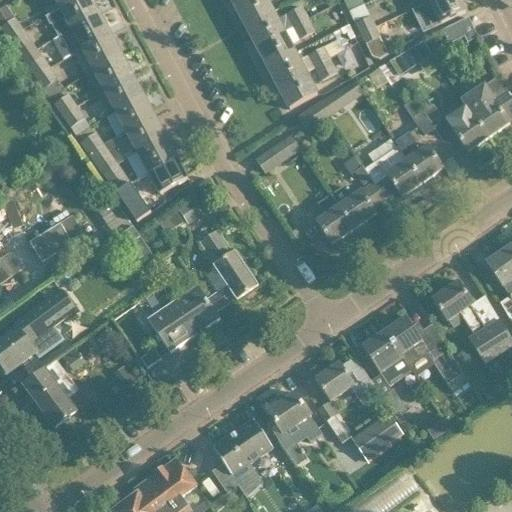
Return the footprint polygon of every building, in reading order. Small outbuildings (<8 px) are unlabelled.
[(67,22),(71,30),(72,31),(100,16),(91,0),(80,0),(61,10),(60,10),(46,17),(53,29),(67,22)] [(55,0),(60,10),(61,10),(80,0),(55,0)] [(249,0),(235,8),(246,28),(275,13),(267,0),(249,0)] [(458,0),(436,0),(431,3),(418,9),(430,32),(442,25),(466,14),(458,0)] [(292,30),(309,21),(302,7),(285,16),(292,30)] [(257,49),(286,33),(275,13),(246,28),(253,41),(257,49)] [(74,55),(75,56),(111,36),(100,16),(72,31),(71,30),(61,35),(72,56),(74,55)] [(377,30),(371,17),(370,18),(355,24),(361,37),(377,30)] [(1,29),(9,41),(23,31),(15,19),(1,29)] [(478,40),(469,19),(443,32),(444,34),(450,46),(465,39),(468,45),(478,40)] [(292,30),(299,42),(315,33),(315,32),(309,21),(292,30)] [(377,30),(361,37),(365,45),(380,37),(377,30)] [(23,31),(9,41),(18,53),(31,43),(23,31)] [(291,44),(286,33),(257,49),(268,69),(297,54),(291,44)] [(86,76),(94,72),(122,57),(111,36),(75,56),(86,76)] [(310,57),(317,70),(332,61),(325,49),(310,57)] [(412,52),(391,65),(400,78),(420,65),(412,52)] [(268,69),(279,90),(308,74),(297,54),(268,69)] [(94,72),(105,93),(133,78),(122,57),(94,72)] [(28,67),(36,78),(49,69),(42,58),(28,67)] [(332,61),(317,70),(324,83),(339,74),(332,61)] [(389,62),(379,69),(389,87),(400,80),(389,62)] [(49,69),(36,78),(45,91),(58,81),(49,69)] [(308,74),(279,90),(290,111),(319,96),(308,74)] [(105,93),(116,113),(144,98),(133,78),(105,93)] [(502,113),(511,106),(511,100),(497,79),(461,103),(464,107),(472,118),(474,117),(489,140),(510,125),(502,113)] [(324,102),(320,105),(329,119),(346,108),(337,95),(324,102)] [(55,106),(63,117),(77,108),(68,96),(55,106)] [(116,113),(127,134),(155,119),(144,98),(116,113)] [(298,120),(307,134),(329,119),(320,105),(298,120)] [(489,140),(474,117),(472,118),(464,107),(444,121),(451,132),(441,139),(448,150),(460,142),(468,154),(489,140)] [(77,108),(63,117),(71,129),(85,120),(77,108)] [(398,147),(423,184),(443,170),(436,159),(448,150),(441,139),(422,111),(411,119),(418,129),(396,144),(398,147)] [(127,134),(138,155),(166,139),(155,119),(127,134)] [(82,144),(90,156),(104,146),(95,135),(82,144)] [(138,155),(149,175),(177,160),(166,139),(138,155)] [(256,162),(265,175),(291,156),(283,144),(256,162)] [(104,146),(90,156),(99,168),(112,158),(104,146)] [(372,181),(374,184),(381,195),(393,187),(401,199),(423,184),(398,147),(364,170),(372,181)] [(177,160),(149,175),(160,196),(188,181),(177,160)] [(364,187),(372,181),(364,170),(362,167),(354,173),(364,187)] [(109,182),(117,194),(131,185),(122,172),(109,182)] [(343,188),(330,196),(339,208),(354,230),(377,215),(369,204),(381,195),(374,184),(366,190),(351,200),(343,188)] [(131,185),(117,194),(136,221),(149,212),(131,185)] [(339,208),(330,196),(317,205),(325,216),(303,231),(311,243),(323,235),(331,246),(354,230),(339,208)] [(102,219),(117,240),(129,231),(114,210),(102,219)] [(29,243),(41,263),(84,237),(72,216),(29,243)] [(236,302),(258,288),(235,253),(233,254),(218,232),(200,244),(215,267),(213,268),(215,270),(205,277),(217,295),(207,301),(198,288),(173,305),(150,320),(148,322),(170,354),(195,338),(220,321),(215,314),(235,301),(236,302)] [(511,247),(486,265),(502,289),(503,289),(509,297),(511,301),(511,300),(511,247)] [(0,285),(20,271),(11,257),(9,254),(0,260),(0,285)] [(460,283),(432,302),(447,324),(449,323),(453,329),(465,321),(460,315),(474,305),(460,283)] [(57,347),(47,334),(77,313),(77,312),(62,291),(15,325),(18,330),(4,340),(0,342),(0,367),(7,376),(37,354),(40,359),(57,347)] [(431,347),(422,334),(417,326),(412,329),(406,319),(386,333),(409,367),(428,355),(448,385),(464,374),(441,340),(431,347)] [(475,338),(469,341),(484,365),(511,348),(511,341),(500,322),(475,338)] [(413,373),(409,367),(386,333),(362,349),(389,389),(413,373)] [(140,360),(147,370),(161,360),(154,350),(140,360)] [(85,363),(76,351),(64,360),(73,372),(85,363)] [(339,364),(314,381),(329,403),(330,404),(354,388),(358,395),(372,385),(370,383),(354,359),(353,360),(354,361),(343,369),(339,364)] [(76,413),(94,400),(85,389),(68,402),(45,371),(24,387),(56,429),(77,414),(76,413)] [(407,411),(393,389),(381,397),(395,420),(407,411)] [(295,394),(267,413),(274,422),(268,426),(286,453),(297,446),(306,439),(310,444),(322,436),(318,430),(309,417),(310,416),(295,394)] [(329,405),(320,410),(339,438),(347,433),(329,405)] [(390,445),(402,436),(388,414),(352,438),(368,464),(392,448),(390,445)] [(212,450),(231,478),(273,450),(254,422),(212,450)] [(197,489),(177,461),(163,471),(162,470),(154,475),(155,477),(134,492),(137,496),(116,511),(192,511),(183,499),(197,489)] [(373,493),(382,511),(423,493),(415,475),(373,493)]
